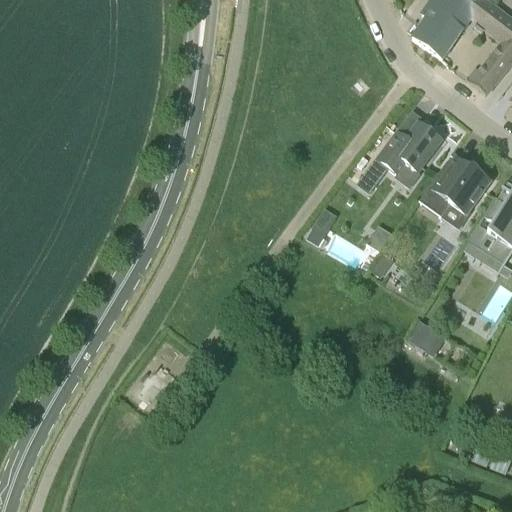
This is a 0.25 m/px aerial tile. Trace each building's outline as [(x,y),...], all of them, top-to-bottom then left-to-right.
[(431,0),(419,18),(425,24),(411,43),(440,65),(469,25),(477,31),(491,13),(493,8),(497,3),(491,0),(431,0)] [(485,98),(511,64),(511,22),(493,8),(491,13),(477,31),(497,47),(474,77),(471,74),(463,84),(465,85),(466,85),(485,99),(485,98)] [(440,144),(417,127),(405,143),(394,135),(374,162),(386,171),(394,160),(416,177),(440,144)] [(418,207),(440,223),(449,209),(466,220),(490,186),(471,173),(471,174),(462,168),(458,174),(446,166),(418,207)] [(511,197),(504,208),(494,202),(459,257),(461,258),(467,248),(502,270),(511,254),(511,197)] [(310,244),(322,249),(335,217),(323,212),(310,244)] [(378,258),(386,245),(373,236),(364,250),(378,258)] [(417,323),(405,343),(434,361),(447,341),(417,323)] [(476,449),(469,465),(485,471),(492,455),(476,449)] [(510,463),(495,457),(488,472),(503,479),(510,463)]
